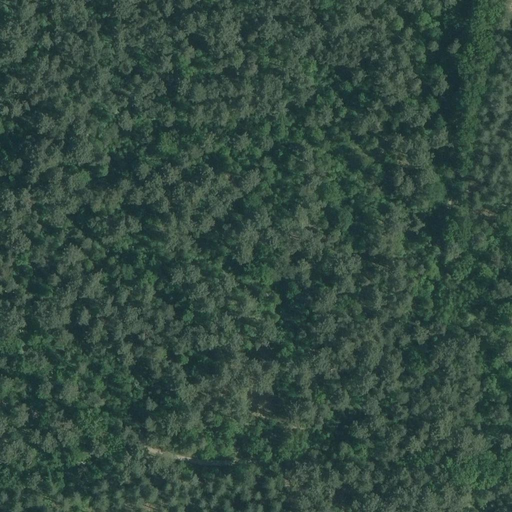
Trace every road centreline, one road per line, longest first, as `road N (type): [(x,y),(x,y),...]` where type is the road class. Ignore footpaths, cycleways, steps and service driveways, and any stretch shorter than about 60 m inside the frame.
road 1 (track): [(280,454),(168,452),(0,400)]
road 2 (track): [(407,453),(280,454)]
